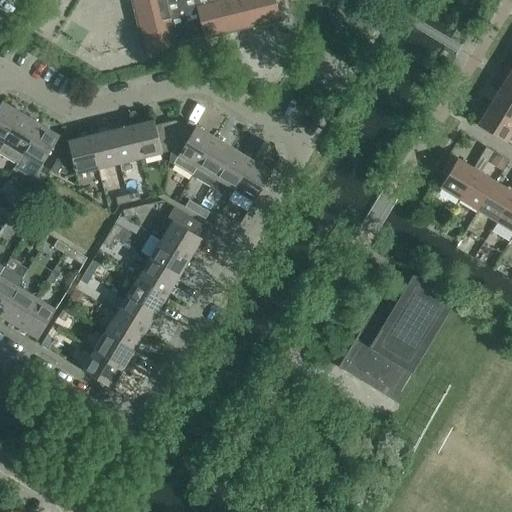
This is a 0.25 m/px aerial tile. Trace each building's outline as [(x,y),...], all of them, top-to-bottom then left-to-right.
[(130,0),(144,55),(178,47),(177,42),(203,35),(204,40),(281,21),(275,0),(130,0)] [(511,69),(501,88),(511,94),(511,69)] [(511,94),(501,88),(490,106),(511,119),(511,94)] [(3,101),(0,105),(0,149),(22,113),(3,101)] [(478,126),(507,143),(511,133),(511,119),(490,106),(478,126)] [(22,113),(0,149),(0,154),(16,164),(23,154),(41,124),(22,113)] [(156,126),(154,120),(132,125),(141,159),(163,153),(171,151),(175,121),(156,126)] [(193,131),(175,121),(171,151),(169,162),(193,176),(216,138),(196,126),(193,131)] [(42,166),(60,136),(41,124),(23,154),(42,166)] [(111,130),(120,164),(141,159),(132,125),(111,130)] [(90,135),(99,169),(120,164),(111,130),(90,135)] [(50,171),(57,175),(68,157),(72,156),(77,174),(99,169),(90,135),(68,141),(50,171)] [(216,138),(193,176),(211,187),(234,149),(216,138)] [(493,152),(486,147),(480,158),(487,163),(493,152)] [(234,149),(211,187),(229,198),(235,190),(252,160),(234,149)] [(450,154),(439,172),(447,177),(458,159),(450,154)] [(497,154),(491,164),(502,171),(509,161),(497,154)] [(473,169),(458,159),(447,177),(441,188),(460,199),(477,171),(481,173),(487,163),(480,158),(473,169)] [(254,202),(272,172),(252,160),(235,190),(254,202)] [(477,171),(460,199),(478,211),(495,182),(481,173),(477,171)] [(495,182),(478,211),(497,222),(511,196),(511,188),(510,191),(495,182)] [(0,198),(7,203),(11,196),(1,190),(0,191),(0,198)] [(141,200),(139,192),(127,195),(129,203),(141,200)] [(116,198),(118,206),(129,203),(127,195),(116,198)] [(511,196),(497,222),(511,230),(511,196)] [(189,200),(185,207),(195,213),(199,206),(189,200)] [(0,205),(0,214),(8,220),(12,213),(0,205)] [(205,219),(210,212),(199,206),(195,213),(205,219)] [(168,218),(173,221),(161,240),(191,258),(209,228),(174,207),(168,218)] [(125,218),(136,215),(135,208),(123,211),(125,218)] [(27,231),(31,224),(12,213),(8,220),(27,231)] [(233,236),(240,226),(220,214),(214,224),(233,236)] [(31,224),(27,231),(45,242),(49,235),(31,224)] [(122,228),(115,224),(109,234),(116,238),(122,228)] [(103,244),(110,248),(116,238),(109,234),(103,244)] [(471,237),(463,249),(475,257),(483,244),(471,237)] [(58,240),(53,247),(64,253),(68,246),(58,240)] [(191,258),(161,240),(150,259),(180,276),(191,258)] [(68,246),(64,253),(83,265),(87,258),(68,246)] [(180,276),(150,259),(139,277),(168,295),(180,276)] [(99,265),(93,260),(86,271),(93,275),(99,265)] [(0,315),(0,316),(18,286),(23,278),(5,267),(0,274),(0,315)] [(80,281),(87,285),(93,275),(86,271),(80,281)] [(389,398),(394,401),(395,402),(395,401),(457,300),(414,274),(410,280),(394,306),(380,297),(359,331),(360,332),(338,367),(346,372),(359,380),(366,384),(375,389),(389,398)] [(168,295),(139,277),(128,296),(157,313),(168,295)] [(19,327),(37,298),(18,286),(0,316),(19,327)] [(157,313),(128,296),(116,314),(146,332),(157,313)] [(77,302),(70,297),(64,308),(71,312),(77,302)] [(38,339),(56,309),(37,298),(19,327),(38,339)] [(58,318),(65,322),(71,312),(64,308),(58,318)] [(146,332),(116,314),(105,333),(135,350),(146,332)] [(135,350),(105,333),(94,351),(124,369),(135,350)] [(47,335),(41,345),(48,349),(54,339),(47,335)] [(82,370),(112,388),(124,369),(94,351),(82,370)] [(15,511),(6,506),(0,502),(0,511),(15,511)]
